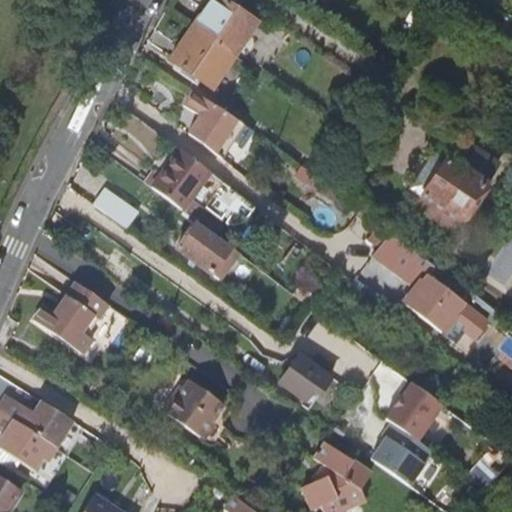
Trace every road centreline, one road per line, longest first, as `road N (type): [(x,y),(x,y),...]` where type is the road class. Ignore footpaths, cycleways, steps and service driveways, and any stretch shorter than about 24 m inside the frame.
road 1 (unknown): [(100,85),(396,293)]
road 2 (unclassified): [(149,0),(65,146),(0,285)]
road 3 (unknown): [(15,249),(283,416)]
road 4 (unknown): [(0,363),(182,479)]
